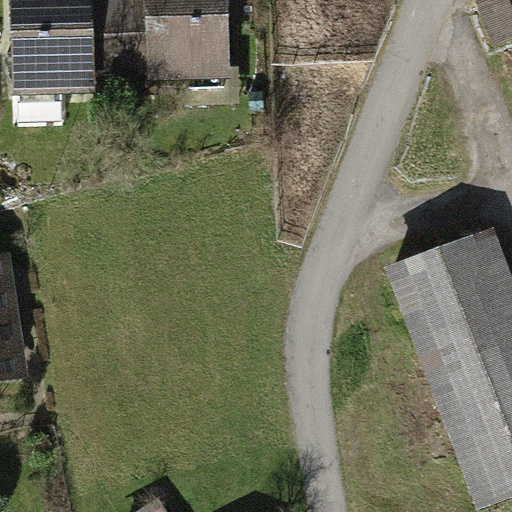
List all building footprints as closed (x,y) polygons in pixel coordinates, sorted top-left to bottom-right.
[(97,96),(96,76),(94,0),(14,0),(17,98),(97,96)] [(147,0),(94,0),(96,76),(149,75),(147,0)] [(147,0),(149,75),(149,83),(233,82),(230,0),(147,0)] [(511,285),(494,241),(391,282),(482,511),(486,511),(511,501),(511,285)] [(0,258),(0,324),(24,321),(14,257),(0,258)] [(0,383),(33,378),(24,321),(0,324),(0,383)] [(169,511),(161,499),(139,511),(169,511)]
